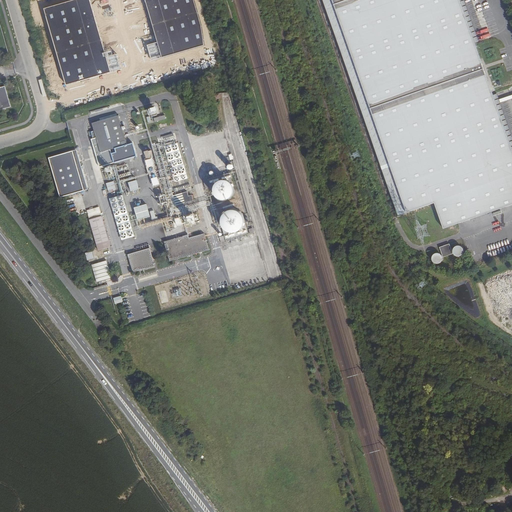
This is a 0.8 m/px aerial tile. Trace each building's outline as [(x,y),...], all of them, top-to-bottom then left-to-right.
[(195,0),(146,0),(166,65),(208,53),(204,31),(195,0)] [(332,0),(407,213),(434,203),(443,229),(511,204),(511,150),(459,0),(332,0)] [(114,80),(92,3),(47,16),(69,93),(114,80)] [(0,109),(11,107),(5,86),(0,87),(0,109)] [(127,146),(119,117),(94,126),(96,133),(92,134),(94,141),(98,140),(102,154),(127,146)] [(173,182),(189,178),(179,142),(175,143),(174,140),(169,142),(170,144),(166,145),(166,146),(161,147),(162,150),(163,150),(167,164),(162,165),(162,167),(169,166),(173,182)] [(154,186),(162,184),(159,172),(158,173),(154,159),(156,158),(154,150),(145,152),(154,186)] [(134,151),(104,161),(106,166),(136,157),(134,151)] [(129,185),(132,193),(140,191),(138,182),(129,185)] [(218,191),(218,192),(217,194),(217,195),(218,196),(218,197),(219,198),(220,199),(221,199),(222,200),(223,200),(224,200),(225,200),(226,199),(227,199),(228,198),(229,197),(229,196),(230,195),(230,194),(230,192),(229,191),(229,190),(228,189),(227,189),(226,188),(225,188),(224,188),(222,188),(221,188),(220,189),(219,189),(219,190),(218,191)] [(122,242),(136,238),(124,196),(110,201),(122,242)] [(147,206),(135,210),(139,222),(151,218),(147,206)] [(109,243),(102,218),(90,221),(97,246),(99,252),(110,249),(109,243)] [(229,220),(228,221),(227,222),(227,223),(227,224),(227,225),(227,226),(227,227),(228,228),(229,229),(230,230),(231,230),(232,231),(233,231),(235,230),(236,230),(237,229),(238,228),(239,226),(239,225),(239,224),(239,223),(239,222),(238,221),(237,220),(236,219),(235,219),(234,218),(233,218),(232,218),(231,219),(230,219),(229,220)] [(209,250),(204,233),(189,237),(188,234),(164,241),(170,262),(209,250)] [(442,255),(441,255),(440,254),(438,253),(436,253),(434,254),(432,256),(432,257),(431,258),(431,260),(432,260),(432,261),(434,263),(436,264),(438,264),(440,263),(441,262),(441,261),(442,260),(442,259),(442,257),(453,254),(454,255),(455,256),(456,256),(457,257),(458,257),(460,256),(461,256),(462,255),(463,254),(463,253),(463,252),(463,250),(463,249),(462,248),(462,247),(461,247),(461,246),(459,246),(458,246),(457,246),(455,246),(455,247),(454,248),(453,249),(453,251),(452,252),(449,244),(444,246),(439,247),(442,255)] [(94,255),(92,248),(85,250),(87,258),(94,255)] [(155,266),(150,248),(128,254),(133,272),(155,266)] [(108,275),(103,257),(88,262),(93,280),(108,275)] [(114,298),(116,304),(124,302),(122,296),(114,298)]
